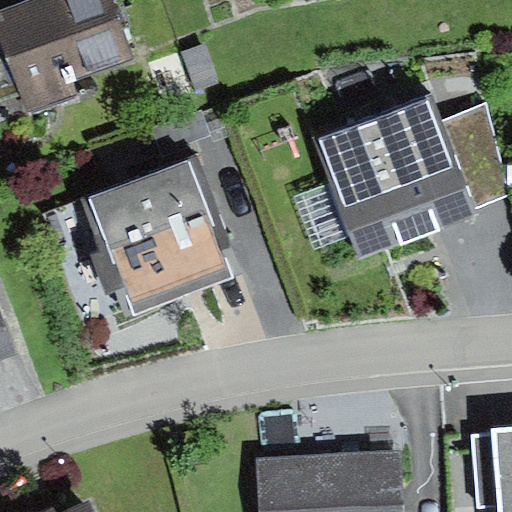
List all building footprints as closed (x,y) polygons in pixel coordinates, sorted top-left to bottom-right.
[(0,96),(21,90),(27,108),(85,91),(78,69),(131,53),(114,0),(3,0),(0,1),(0,96)] [(206,48),(184,56),(198,93),(219,86),(206,48)] [(177,52),(143,64),(162,114),(195,101),(177,52)] [(427,81),(314,122),(360,248),(511,193),(511,181),(485,106),(442,122),(427,81)] [(189,144),(91,185),(141,304),(239,263),(189,144)] [(0,299),(0,352),(17,346),(0,299)] [(511,511),(511,429),(497,430),(502,511),(511,511)] [(257,454),(261,511),(405,511),(400,443),(257,454)] [(102,511),(93,492),(56,510),(48,496),(13,511),(102,511)]
